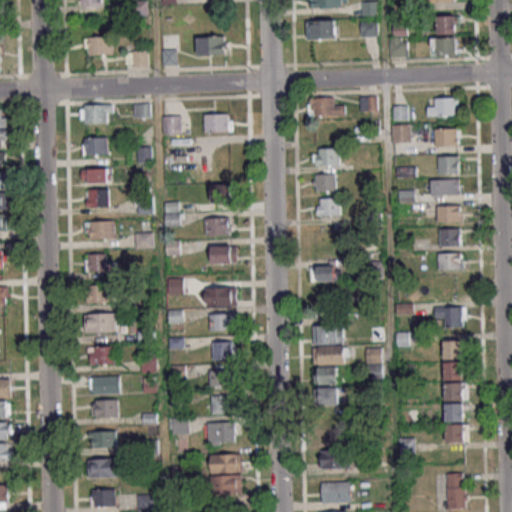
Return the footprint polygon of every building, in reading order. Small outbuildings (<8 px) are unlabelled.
[(438,33),(457,33),(457,15),(438,15),(438,33)] [(307,19),(307,37),(337,37),(337,19),(307,19)] [(378,35),(378,21),(361,21),(361,35),(378,35)] [(197,35),(197,54),(226,54),(226,35),(197,35)] [(113,55),(113,36),(87,36),(87,55),(113,55)] [(408,56),(408,37),(391,37),(391,56),(408,56)] [(457,37),(432,37),(432,54),(457,54),(457,37)] [(177,64),(177,48),(163,48),(163,64),(177,64)] [(148,51),(128,51),(128,64),(148,64),(148,51)] [(360,96),(360,109),(377,109),(377,96),(360,96)] [(309,115),(345,115),(345,105),(335,105),(335,97),(309,97),(309,115)] [(459,115),(459,98),(435,98),(435,105),(428,105),(428,115),(459,115)] [(112,104),(81,104),(81,123),(112,123),(112,104)] [(135,116),(150,116),(150,105),(135,105),(135,116)] [(232,113),(205,113),(205,131),(232,131),(232,113)] [(164,133),(181,133),(181,115),(164,115),(164,133)] [(410,124),(393,124),(393,142),(410,142),(410,124)] [(435,146),(460,146),(460,128),(435,128),(435,146)] [(84,154),(108,154),(108,137),(84,137),(84,154)] [(339,164),(339,148),(314,148),(314,164),(339,164)] [(460,155),(439,155),(439,173),(460,173),(460,155)] [(82,167),(82,182),(108,182),(108,167),(82,167)] [(337,190),(337,173),(314,173),(314,190),(337,190)] [(432,179),(432,195),(460,195),(460,179),(432,179)] [(232,200),(232,184),(212,184),(212,200),(232,200)] [(109,188),(89,188),(89,206),(109,206),(109,188)] [(341,197),(318,198),(318,215),(341,215),(341,197)] [(180,225),(180,202),(166,202),(166,225),(180,225)] [(438,205),(438,222),(462,222),(462,205),(438,205)] [(0,231),(8,231),(8,214),(0,213),(0,231)] [(205,235),(230,235),(230,217),(205,217),(205,235)] [(115,221),(90,221),(90,238),(115,238),(115,221)] [(461,228),(440,228),(440,246),(461,246),(461,228)] [(136,232),(136,245),(152,245),(152,232),(136,232)] [(236,263),(236,246),(212,246),(212,263),(236,263)] [(463,252),(439,252),(439,269),(463,269),(463,252)] [(86,272),(116,272),(116,261),(107,261),(107,253),(86,253),(86,272)] [(312,265),(312,280),(341,280),(341,265),(312,265)] [(88,284),(88,302),(116,302),(116,284),(88,284)] [(0,303),(10,303),(10,286),(0,285),(0,303)] [(237,305),(237,287),(207,287),(207,305),(237,305)] [(466,327),(466,306),(436,306),(436,317),(446,317),(446,327),(466,327)] [(86,330),(116,330),(116,312),(86,312),(86,330)] [(210,330),(235,330),(235,313),(210,313),(210,330)] [(314,325),(314,344),(343,344),(343,325),(314,325)] [(372,338),(383,338),(383,327),(372,327),(372,338)] [(413,332),(398,332),(398,345),(413,345),(413,332)] [(234,341),(213,341),(213,359),(234,359),(234,341)] [(445,343),(463,342),(464,361),(445,361),(445,343)] [(347,345),(314,345),(314,364),(347,364),(347,345)] [(116,363),(116,346),(89,346),(89,363),(116,363)] [(382,377),(382,348),(368,348),(368,377),(382,377)] [(142,371),(152,371),(152,358),(142,358),(142,371)] [(445,364),(464,364),(464,382),(446,382),(445,364)] [(339,383),(339,367),(319,367),(319,383),(339,383)] [(210,386),(230,386),(230,370),(210,370),(210,386)] [(120,376),(90,376),(90,394),(120,394),(120,376)] [(0,378),(0,397),(11,397),(12,379),(0,378)] [(446,384),(465,384),(465,402),(446,403),(446,384)] [(339,404),(339,386),(320,386),(320,404),(339,404)] [(213,412),(234,412),(234,396),(213,396),(213,412)] [(119,399),(94,399),(94,417),(119,417),(119,399)] [(11,400),(0,400),(0,416),(11,417),(11,400)] [(446,405),(465,405),(465,423),(447,424),(446,405)] [(172,432),(188,432),(188,418),(172,418),(172,432)] [(0,439),(12,439),(12,422),(0,422),(0,439)] [(209,422),(209,445),(235,445),(235,422),(209,422)] [(322,467),(346,467),(346,424),(323,424),(322,467)] [(447,426),(465,425),(466,443),(447,444),(447,426)] [(91,447),(117,447),(117,430),(91,430),(91,447)] [(12,443),(0,442),(0,459),(12,459),(12,443)] [(241,453),(212,453),(212,472),(241,472),(241,453)] [(119,476),(119,458),(89,458),(89,476),(119,476)] [(465,507),(465,472),(448,472),(448,507),(465,507)] [(243,492),(243,474),(212,475),(213,493),(243,492)] [(351,501),(351,481),(322,481),(322,501),(351,501)] [(0,507),(9,507),(9,484),(0,483),(0,507)] [(92,489),(92,505),(116,505),(116,489),(92,489)] [(139,510),(156,510),(156,495),(139,495),(139,510)]
